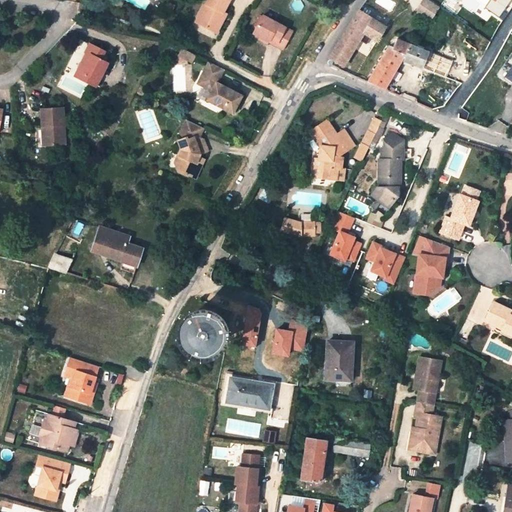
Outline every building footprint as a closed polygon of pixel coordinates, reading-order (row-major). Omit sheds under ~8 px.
[(148,0),(128,0),(145,9),(150,1),(148,0)] [(223,12),(229,0),(207,0),(196,22),(212,31),(222,12),(223,12)] [(419,0),(435,11),(438,6),(429,0),(419,0)] [(377,10),(364,2),(358,11),(371,19),(377,10)] [(358,11),(329,58),(330,59),(334,61),(339,64),(344,57),(347,59),(354,47),(362,34),(373,40),(376,41),(384,27),(371,19),(358,11)] [(212,31),(216,33),(226,14),(223,12),(222,12),(212,31)] [(281,50),(290,33),(262,15),(253,33),(268,42),(281,50)] [(268,42),(253,33),(251,35),(267,44),(268,42)] [(362,34),(354,47),(357,49),(364,37),(372,42),(373,40),(362,34)] [(387,47),(367,82),(384,89),(401,60),(406,51),(411,53),(414,47),(396,40),(392,48),(387,47)] [(90,55),(81,72),(86,75),(83,81),(95,87),(107,63),(104,61),(100,59),(101,56),(104,51),(89,44),(85,53),(87,54),(90,55)] [(401,60),(420,68),(427,52),(414,47),(411,53),(406,51),(401,60)] [(193,53),(186,49),(182,57),(189,60),(193,53)] [(469,69),(427,52),(420,68),(452,80),(448,85),(447,85),(431,108),(440,112),(462,80),(469,69)] [(75,77),(83,81),(86,75),(81,72),(90,55),(87,54),(75,77)] [(224,69),(209,61),(203,75),(207,77),(203,86),(213,90),(208,100),(234,113),(243,95),(217,82),(224,69)] [(207,77),(203,75),(199,83),(203,86),(207,77)] [(65,144),(62,108),(40,110),(42,126),(45,125),(47,145),(65,144)] [(382,118),(386,109),(383,108),(379,110),(376,112),(375,114),(382,118)] [(374,135),(378,126),(381,121),(376,118),(373,124),(370,123),(366,131),(369,132),(374,135)] [(319,147),(318,160),(321,160),(319,178),(335,179),(336,169),(340,169),(342,158),(338,158),(339,155),(353,146),(343,131),(335,136),(325,121),(309,132),(319,147)] [(365,139),(371,141),(374,135),(369,132),(365,139)] [(378,160),(378,188),(381,188),(381,194),(376,200),(379,202),(387,208),(397,195),(397,188),(396,188),(396,175),(400,175),(400,160),(403,160),(403,141),(401,141),(401,138),(393,132),(384,137),(384,148),(381,148),(381,159),(378,160)] [(189,174),(196,178),(202,164),(197,162),(199,156),(200,154),(208,150),(203,139),(195,137),(187,140),(186,138),(178,142),(182,150),(180,155),(179,154),(175,162),(179,171),(188,176),(189,174)] [(336,169),(335,179),(342,180),(343,169),(340,169),(336,169)] [(376,187),(370,195),(376,200),(381,194),(381,188),(378,188),(376,187)] [(439,233),(457,240),(463,225),(468,227),(478,202),(459,195),(449,219),(445,217),(439,233)] [(376,200),(370,207),(374,210),(379,202),(376,200)] [(355,263),(363,242),(357,239),(358,235),(350,232),(356,217),(340,211),(333,229),(338,231),(330,253),(355,263)] [(281,229),(298,235),(299,222),(284,218),(281,229)] [(298,235),(313,235),(314,223),(299,222),(298,235)] [(94,249),(117,257),(124,259),(137,264),(142,249),(127,243),(129,236),(101,227),(94,249)] [(366,257),(375,261),(371,273),(396,282),(407,253),(372,241),(366,257)] [(448,247),(433,242),(427,256),(430,257),(444,259),(447,259),(448,247)] [(72,260),(54,254),(47,268),(66,274),(72,260)] [(427,256),(418,255),(413,294),(428,296),(436,290),(438,278),(441,279),(444,259),(430,257),(427,256)] [(120,270),(134,274),(137,264),(124,259),(123,262),(120,270)] [(511,341),(511,314),(502,310),(503,308),(488,300),(479,319),(496,327),(493,333),(511,341)] [(214,332),(196,327),(193,338),(190,345),(202,348),(204,341),(211,343),(214,332)] [(327,341),(325,377),(346,377),(347,364),(351,364),(352,342),(327,341)] [(440,360),(418,356),(415,372),(418,373),(415,389),(419,390),(414,417),(417,417),(415,428),(414,434),(411,433),(408,450),(430,453),(431,443),(436,444),(441,417),(431,415),(440,360)] [(98,366),(69,357),(64,376),(70,378),(73,379),(67,397),(85,402),(88,392),(93,394),(96,382),(91,381),(92,376),(94,376),(98,366)] [(350,381),(351,364),(347,364),(346,377),(325,377),(325,380),(350,381)] [(225,373),(219,405),(271,414),(272,408),(268,407),(272,385),(247,381),(248,377),(225,373)] [(67,397),(73,379),(70,378),(64,396),(67,397)] [(72,431),(74,425),(63,421),(63,419),(47,414),(45,421),(42,420),(37,437),(40,438),(38,444),(66,453),(68,446),(72,431)] [(78,432),(72,431),(68,446),(73,448),(78,432)] [(274,443),(275,433),(267,432),(266,437),(263,436),(263,441),(274,443)] [(319,482),(325,444),(332,445),(332,451),(367,456),(369,444),(326,438),(325,441),(305,438),(299,479),(319,482)] [(258,455),(242,454),(240,467),(236,466),(234,484),(236,484),(234,501),(239,502),(237,511),(253,511),(255,502),(256,493),(258,493),(259,487),(257,487),(258,478),(255,478),(256,469),(258,455)] [(70,464),(39,455),(36,466),(42,468),(34,496),(50,500),(53,490),(55,491),(58,481),(61,482),(64,483),(70,464)] [(55,501),(61,482),(58,481),(55,491),(53,490),(50,500),(55,501)] [(426,492),(440,493),(441,483),(427,482),(426,492)] [(511,511),(511,486),(508,486),(502,511),(511,511)] [(429,511),(432,499),(411,495),(408,511),(429,511)] [(304,498),(303,507),(288,504),(286,511),(313,511),(314,509),(316,501),(304,498)] [(334,504),(323,502),(321,511),(339,511),(333,511),(334,504)]
